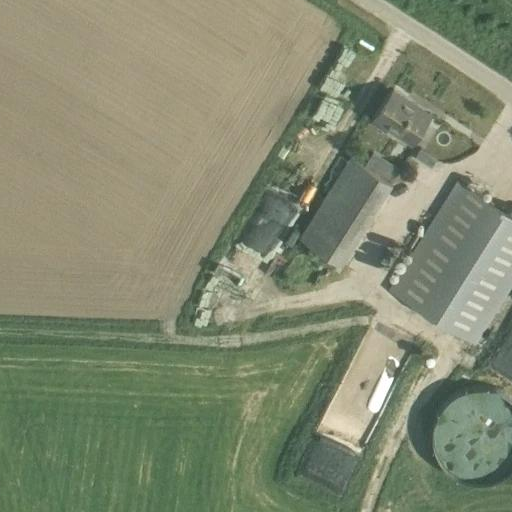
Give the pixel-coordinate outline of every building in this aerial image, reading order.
[(394,89),(383,106),(372,121),(385,130),(388,126),(413,142),(431,114),(430,113),(429,116),(406,101),(408,98),(394,89)] [(352,157),(340,175),(380,200),(392,182),(352,157)] [(511,214),(459,181),(448,198),(390,290),(475,342),(511,283),(511,214)] [(252,269),(270,236),(246,222),(227,255),(252,269)] [(511,395),(505,388),(465,383),(434,409),(429,449),(455,482),(494,486),(511,471),(511,395)]
